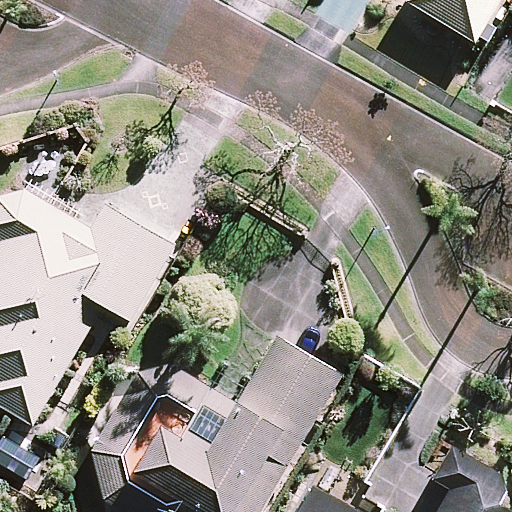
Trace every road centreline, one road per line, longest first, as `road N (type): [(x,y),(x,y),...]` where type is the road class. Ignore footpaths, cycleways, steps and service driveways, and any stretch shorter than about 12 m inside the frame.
road 1 (residential): [(134,0),(345,118)]
road 2 (residential): [(345,118),(511,201)]
road 3 (residential): [(425,268),(345,118)]
road 4 (residential): [(511,359),(485,356),(459,331),(425,268)]
